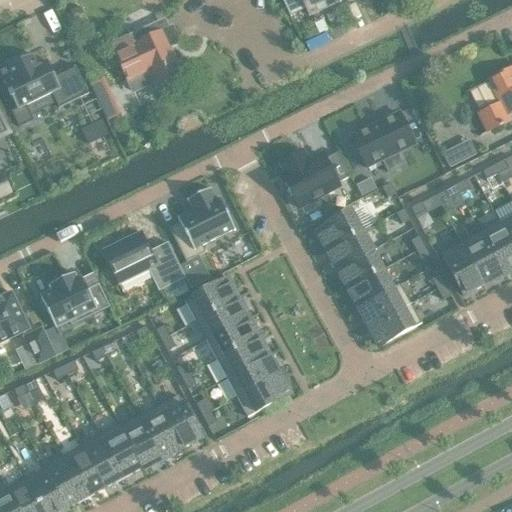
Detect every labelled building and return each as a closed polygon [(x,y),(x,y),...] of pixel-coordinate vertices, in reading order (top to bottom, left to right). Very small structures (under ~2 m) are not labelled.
[(289,15),(304,8),(308,15),(339,0),(281,0),(289,17),(290,16),(289,15)] [(168,49),(180,43),(172,25),(162,30),(138,41),(134,32),(109,44),(132,92),(154,81),(157,88),(181,76),(168,49)] [(86,96),(73,67),(72,67),(73,69),(54,78),(46,62),(37,66),(31,55),(25,59),(25,60),(15,65),(14,65),(14,64),(7,67),(7,68),(0,71),(0,73),(4,82),(3,82),(9,94),(8,95),(11,100),(12,99),(17,110),(11,112),(19,128),(34,121),(27,107),(52,94),(59,109),(86,96)] [(511,67),(487,80),(499,103),(476,114),(485,131),(510,119),(508,115),(511,113),(511,67)] [(399,113),(349,137),(366,171),(382,163),(388,174),(405,166),(400,154),(416,147),(399,113)] [(84,128),(93,149),(113,140),(104,119),(84,128)] [(298,209),(339,187),(338,185),(349,179),(335,154),(325,160),(323,155),(307,163),(302,153),(281,164),(287,174),(281,177),(298,209)] [(493,166),(497,174),(507,169),(503,161),(493,166)] [(497,174),(493,166),(482,171),(486,180),(497,174)] [(2,174),(0,174),(0,198),(12,193),(2,174)] [(469,190),(465,182),(455,187),(458,195),(469,190)] [(390,184),(383,188),(388,198),(395,194),(390,184)] [(458,195),(455,187),(444,192),(448,200),(458,195)] [(180,224),(169,229),(186,263),(205,253),(202,246),(233,230),(234,232),(235,231),(219,198),(217,199),(218,200),(215,201),(210,191),(211,190),(210,189),(187,201),(187,202),(188,202),(194,212),(179,219),(178,218),(177,219),(180,224)] [(425,211),(421,203),(411,208),(415,216),(425,211)] [(404,210),(396,214),(401,224),(409,220),(404,210)] [(326,251),(362,232),(352,213),(316,232),(326,251)] [(511,247),(511,217),(500,224),(511,247)] [(498,222),(479,232),(503,276),(511,271),(511,247),(500,224),(498,222)] [(366,229),(362,232),(326,251),(337,271),(372,251),(377,249),(366,229)] [(166,242),(148,251),(139,232),(101,250),(118,284),(147,270),(157,291),(184,278),(166,242)] [(484,286),(503,276),(479,232),(461,242),(484,286)] [(411,242),(416,252),(424,248),(419,238),(411,242)] [(484,286),(461,242),(439,254),(463,298),(484,286)] [(430,258),(424,248),(416,252),(422,263),(430,258)] [(382,270),(372,251),(337,271),(347,290),(382,270)] [(347,290),(357,308),(392,289),(382,270),(347,290)] [(431,280),(436,290),(444,286),(439,276),(431,280)] [(71,327),(110,309),(98,285),(87,290),(82,279),(69,285),(66,278),(51,285),(54,293),(41,299),(54,328),(68,321),(71,327)] [(196,322),(238,299),(228,279),(185,302),(196,322)] [(401,285),(392,289),(357,308),(367,328),(411,304),(401,285)] [(450,296),(444,286),(436,290),(442,301),(450,296)] [(11,293),(0,298),(0,344),(22,334),(37,366),(55,357),(42,329),(30,335),(28,331),(29,330),(11,293)] [(206,341),(249,318),(238,299),(196,322),(206,341)] [(422,324),(411,304),(367,328),(378,348),(422,324)] [(249,318),(206,341),(216,361),(259,338),(249,318)] [(164,326),(156,330),(161,341),(169,336),(164,326)] [(135,333),(139,341),(150,335),(146,327),(135,333)] [(169,336),(161,341),(167,351),(175,347),(169,336)] [(216,361),(227,379),(269,356),(259,338),(216,361)] [(112,344),(102,349),(105,356),(116,351),(112,344)] [(95,361),(105,356),(102,349),(91,354),(95,361)] [(280,375),(269,356),(227,379),(237,399),(280,375)] [(63,368),(67,375),(77,370),(74,363),(63,368)] [(182,379),(190,375),(184,364),(177,369),(182,379)] [(56,380),(67,375),(63,368),(53,373),(56,380)] [(190,375),(182,379),(187,390),(195,386),(190,375)] [(290,395),(280,375),(237,399),(248,418),(290,395)] [(35,382),(24,386),(27,393),(38,388),(35,382)] [(17,398),(27,393),(24,386),(14,391),(17,398)] [(158,407),(181,450),(201,439),(178,396),(158,407)] [(203,416),(211,412),(206,401),(198,405),(203,416)] [(181,450),(158,407),(139,417),(162,460),(181,450)] [(217,422),(211,412),(203,416),(209,426),(217,422)] [(118,426),(141,469),(142,471),(162,460),(139,417),(121,427),(120,425),(118,426)] [(118,426),(100,436),(123,479),(141,469),(118,426)] [(81,446),(104,489),(123,479),(100,436),(81,446)] [(81,446),(62,456),(85,499),(104,489),(81,446)] [(44,466),(67,509),(85,499),(62,456),(44,466)] [(67,509),(44,466),(42,467),(43,469),(25,479),(42,511),(66,511),(68,511),(67,509)] [(6,487),(4,488),(17,511),(42,511),(25,479),(7,489),(6,487)] [(0,511),(17,511),(4,488),(0,490),(0,511)]
